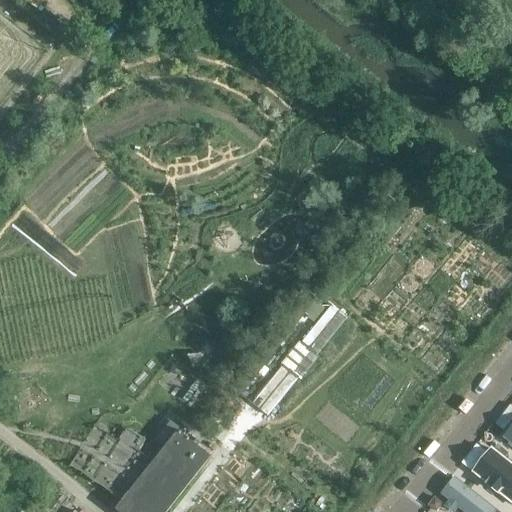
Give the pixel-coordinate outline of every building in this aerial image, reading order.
[(315,341),(305,355),(308,357),(319,344),(315,341)] [(290,375),(280,388),(284,391),(294,377),(290,375)] [(165,447),(178,431),(180,428),(177,425),(173,422),(158,441),(162,444),(165,447)] [(117,511),(165,511),(210,455),(179,431),(116,511),(117,511)] [(511,463),(492,447),(472,472),(511,503),(511,463)] [(13,486),(18,479),(10,473),(4,480),(13,486)] [(499,511),(455,476),(441,494),(450,500),(445,506),(452,511),(456,511),(460,508),(464,511),(499,511)] [(437,511),(438,511),(445,504),(436,497),(429,505),(437,511)]
